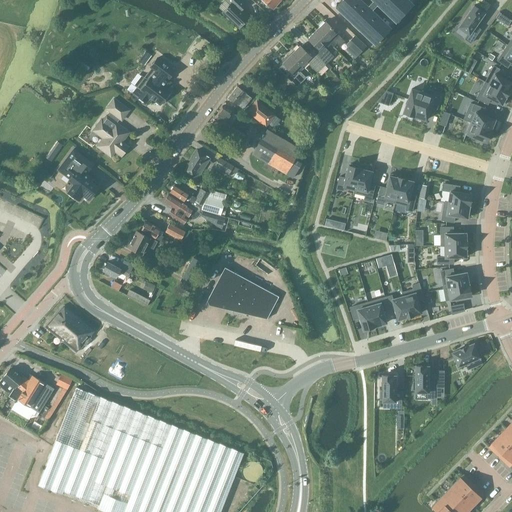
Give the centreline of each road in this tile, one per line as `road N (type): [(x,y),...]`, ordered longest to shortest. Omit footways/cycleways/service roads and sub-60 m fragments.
road 1 (tertiary): [(78,281),(86,251),(305,0)]
road 2 (residential): [(274,403),(313,373),(498,323)]
road 3 (tertiary): [(78,281),(101,311),(218,374)]
road 4 (residential): [(498,169),(344,125)]
road 5 (residential): [(498,169),(489,222),(498,323)]
